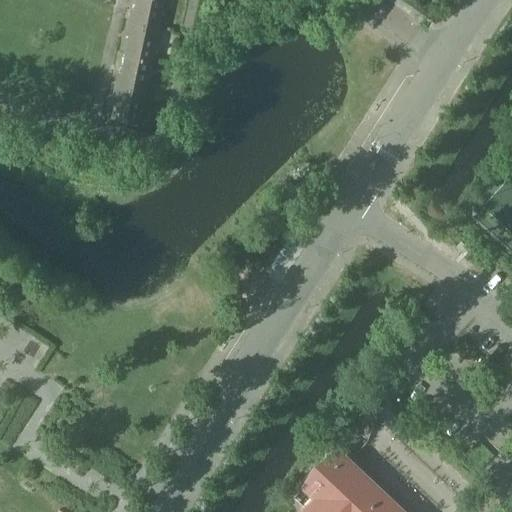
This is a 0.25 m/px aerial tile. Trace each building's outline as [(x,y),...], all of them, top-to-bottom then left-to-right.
[(132,10),(130,22),(159,29),(165,0),(138,0),(136,10),(132,10)] [(127,54),(153,60),(159,29),(130,22),(127,34),(131,35),(127,54)] [(117,85),(146,92),(153,60),(127,54),(123,73),(120,73),(117,85)] [(139,123),(146,92),(117,85),(114,98),(117,99),(114,118),(116,119),(115,127),(126,130),(128,121),(139,123)] [(463,242),(457,248),(464,253),(469,247),(463,242)] [(473,248),(465,257),(468,259),(476,250),(473,248)] [(314,498),(301,511),(400,511),(336,452),(303,487),(314,498)]
